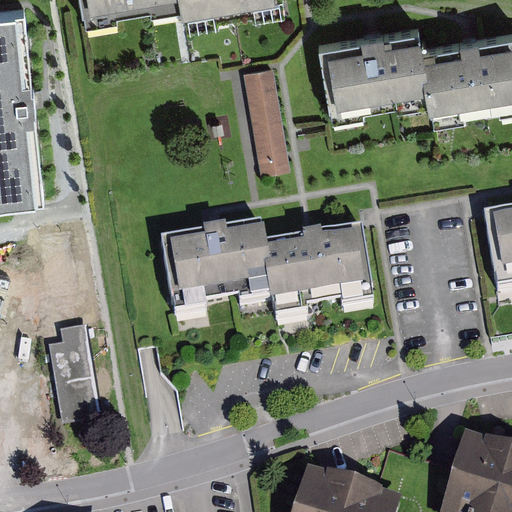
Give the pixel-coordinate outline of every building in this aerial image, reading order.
[(87,0),(89,13),(178,0),(186,0),(189,20),(286,6),(285,0),(87,0)] [(0,9),(0,201),(45,197),(36,105),(25,7),(0,9)] [(375,38),(327,45),(336,103),(435,89),(439,116),(511,105),(511,36),(473,42),(428,48),(425,31),(375,38)] [(244,75),(262,177),(291,172),(274,69),(244,75)] [(511,214),(484,220),(495,282),(497,282),(499,294),(511,291),(511,214)] [(273,302),(271,290),(272,290),(265,249),(262,228),(214,236),(161,245),(172,307),(173,307),(175,319),(208,313),(207,308),(239,302),(240,308),(273,302)] [(308,312),(342,307),(343,312),(374,307),(362,233),(311,241),(265,249),(272,290),(278,323),(309,318),(308,312)] [(64,345),(53,347),(64,426),(103,421),(89,328),(62,332),(64,345)] [(444,511),(511,511),(511,457),(466,443),(444,511)] [(297,511),(401,511),(403,506),(355,492),(309,477),(297,511)]
